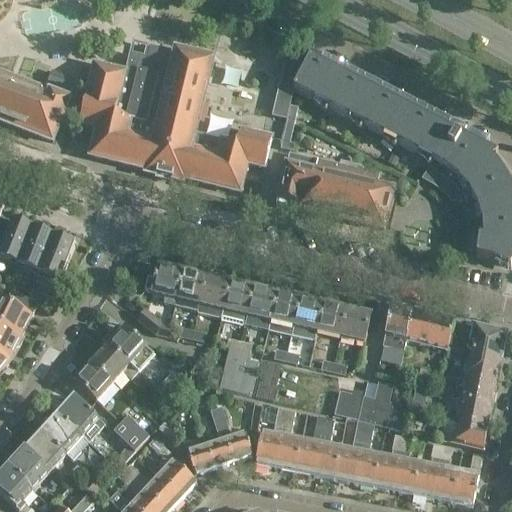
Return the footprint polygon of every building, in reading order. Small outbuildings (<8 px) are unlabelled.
[(0,0),(0,124),(51,145),(63,116),(71,119),(75,110),(67,107),(69,101),(0,74),(0,0)] [(75,110),(71,119),(80,122),(79,126),(96,130),(89,159),(145,173),(144,176),(183,185),(183,182),(239,195),(246,167),(264,171),(271,141),(240,133),(236,148),(194,138),(212,62),(175,53),(174,55),(132,44),(125,75),(93,68),(82,113),(75,110)] [(310,61),(294,92),(420,157),(445,171),(434,188),(442,194),(445,196),(453,206),(463,200),(470,194),(477,207),(478,210),(482,225),(484,241),(479,240),(477,259),(509,267),(509,270),(511,270),(511,260),(511,201),(510,196),(499,175),(498,174),(483,156),(464,142),(464,135),(466,132),(459,130),(451,128),(449,133),(310,61)] [(297,111),(290,109),(280,151),(292,155),(294,146),(290,145),(297,111)] [(277,200),(291,203),(298,205),(297,210),(382,231),(391,191),(376,187),(378,179),(362,175),(363,171),(340,166),(339,170),(289,158),(287,167),(285,166),(277,200)] [(0,254),(0,261),(18,269),(32,233),(11,225),(0,254)] [(32,233),(18,269),(39,277),(53,240),(32,233)] [(39,277),(40,277),(37,284),(53,290),(59,288),(74,248),(53,240),(39,277)] [(182,274),(157,268),(154,282),(147,281),(144,293),(151,294),(150,296),(166,300),(164,307),(174,309),(182,274)] [(182,274),(174,309),(174,310),(197,315),(206,279),(182,274)] [(229,285),(206,279),(197,315),(197,316),(220,322),(229,285)] [(253,290),(229,285),(220,322),(221,322),(221,324),(242,330),(242,329),(244,329),(246,319),(253,290)] [(276,296),(253,290),(246,319),(269,324),(276,296)] [(10,294),(5,305),(12,309),(18,298),(10,294)] [(300,301),(276,296),(269,324),(270,325),(268,334),(291,340),(300,301)] [(18,298),(12,309),(31,319),(37,307),(18,298)] [(323,307),(300,301),(291,340),(314,345),(316,335),(323,307)] [(0,329),(21,340),(31,319),(12,309),(5,305),(0,302),(0,329)] [(346,312),(323,307),(316,335),(340,341),(346,312)] [(412,313),(391,308),(381,350),(402,355),(405,344),(412,313)] [(370,318),(346,312),(340,341),(363,346),(370,318)] [(453,322),(412,313),(405,344),(446,353),(447,351),(449,339),(453,322)] [(145,314),(137,323),(156,338),(168,341),(170,330),(163,329),(145,314)] [(462,354),(467,354),(467,355),(501,363),(506,339),(501,334),(473,328),(470,343),(449,339),(447,351),(448,351),(462,354)] [(21,340),(0,329),(0,355),(9,362),(10,361),(21,340)] [(124,331),(107,349),(138,378),(138,377),(154,359),(124,331)] [(182,331),(179,341),(191,343),(193,334),(182,331)] [(193,334),(191,343),(204,346),(206,337),(193,334)] [(229,352),(238,354),(240,345),(228,342),(226,352),(229,352)] [(240,345),(238,354),(250,357),(252,348),(240,345)] [(107,349),(91,366),(113,386),(122,376),(140,392),(147,385),(138,377),(138,378),(107,349)] [(448,351),(446,362),(460,365),(462,354),(448,351)] [(229,352),(220,392),(252,400),(273,405),(282,369),(277,368),(260,364),(260,367),(248,365),(250,357),(238,354),(229,352)] [(273,363),(285,365),(287,356),(276,353),(273,363)] [(0,355),(0,373),(9,362),(0,355)] [(501,363),(467,355),(462,381),(463,381),(463,382),(495,389),(501,363)] [(287,356),(285,365),(297,368),(299,359),(287,356)] [(320,374),(331,376),(334,367),(323,364),(320,374)] [(113,386),(91,366),(75,384),(96,404),(113,386)] [(334,367),(331,376),(344,379),(347,369),(334,367)] [(430,376),(420,374),(416,391),(426,393),(430,376)] [(156,393),(165,402),(182,383),(173,375),(156,393)] [(491,411),(495,389),(463,382),(459,404),(491,411)] [(182,383),(165,402),(174,410),(191,392),(182,383)] [(353,392),(352,397),(346,421),(358,424),(363,400),(362,400),(363,395),(353,392)] [(123,410),(130,402),(121,394),(114,402),(123,410)] [(424,396),(414,394),(410,415),(420,417),(424,396)] [(340,395),(339,398),(335,419),(346,421),(352,397),(340,395)] [(73,400),(56,418),(88,448),(106,429),(98,423),(73,400)] [(387,406),(363,400),(358,424),(358,426),(381,431),(387,406)] [(491,411),(459,404),(448,401),(446,410),(457,413),(454,425),(486,432),(491,411)] [(387,406),(381,431),(402,435),(407,410),(387,406)] [(221,411),(215,413),(232,466),(252,460),(244,438),(231,442),(221,411)] [(261,435),(255,467),(275,471),(287,414),(278,412),(275,430),(273,438),(261,435)] [(220,446),(206,450),(213,472),(232,466),(215,413),(210,415),(220,446)] [(287,414),(275,471),(295,475),(301,443),(290,441),(295,416),(287,414)] [(56,418),(40,436),(65,459),(66,458),(73,465),(88,448),(56,418)] [(129,421),(114,436),(135,456),(149,441),(140,433),(129,421)] [(312,446),(301,443),(295,475),(314,479),(325,422),(317,421),(312,446)] [(150,422),(140,433),(149,441),(159,430),(150,422)] [(325,422),(314,479),(334,483),(340,451),(330,449),(334,425),(325,422)] [(486,432),(454,425),(452,436),(440,434),(438,445),(482,455),(486,432)] [(177,437),(164,426),(158,432),(171,444),(177,437)] [(340,451),(334,483),(353,486),(365,427),(357,426),(353,446),(352,454),(340,451)] [(365,427),(353,486),(373,490),(379,458),(369,456),(374,429),(365,427)] [(40,436),(23,454),(48,477),(65,459),(40,436)] [(390,461),(379,458),(373,490),(393,494),(403,441),(394,439),(390,461)] [(403,441),(393,494),(412,498),(419,466),(409,464),(410,457),(413,443),(403,441)] [(167,471),(160,479),(182,500),(196,485),(168,459),(171,457),(155,442),(148,449),(164,463),(161,466),(167,471)] [(184,448),(194,479),(213,472),(206,450),(192,455),(190,446),(184,448)] [(419,466),(412,498),(432,502),(442,450),(433,448),(429,468),(419,466)] [(127,449),(120,458),(127,464),(135,456),(127,449)] [(442,450),(432,502),(451,506),(458,474),(449,472),(452,453),(442,450)] [(23,454),(7,472),(32,495),(48,477),(23,454)] [(470,476),(458,474),(451,506),(472,510),(482,460),(473,458),(470,476)] [(118,474),(111,468),(103,477),(111,483),(118,474)] [(83,474),(76,469),(67,479),(74,485),(78,481),(83,474)] [(130,469),(124,475),(164,511),(171,511),(182,500),(160,479),(152,488),(145,482),(130,469)] [(87,471),(83,474),(78,481),(89,490),(98,480),(87,471)] [(7,472),(0,479),(0,499),(13,511),(29,511),(25,509),(22,506),(32,495),(7,472)] [(164,511),(124,475),(118,481),(139,500),(131,509),(134,511),(164,511)] [(44,505),(50,511),(62,499),(56,493),(44,505)] [(134,511),(131,509),(117,496),(109,504),(117,511),(134,511)] [(87,511),(93,507),(86,500),(75,511),(61,511),(60,511),(59,511),(87,511)]
